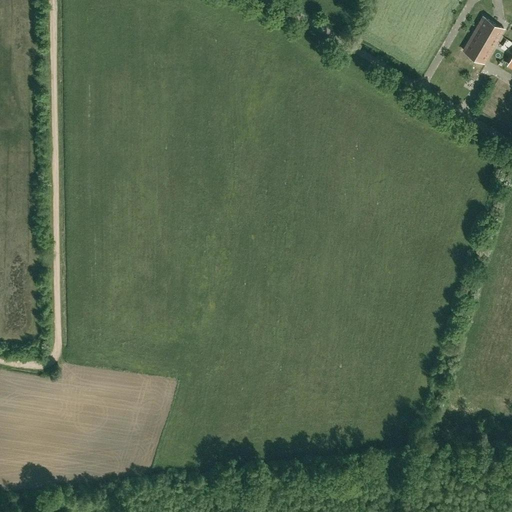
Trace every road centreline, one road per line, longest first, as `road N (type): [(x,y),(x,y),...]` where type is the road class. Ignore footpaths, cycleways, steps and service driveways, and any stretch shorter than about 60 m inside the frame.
road 1 (track): [(53,0),(58,338),(41,364),(0,360)]
road 2 (unclassified): [(511,142),(265,0)]
